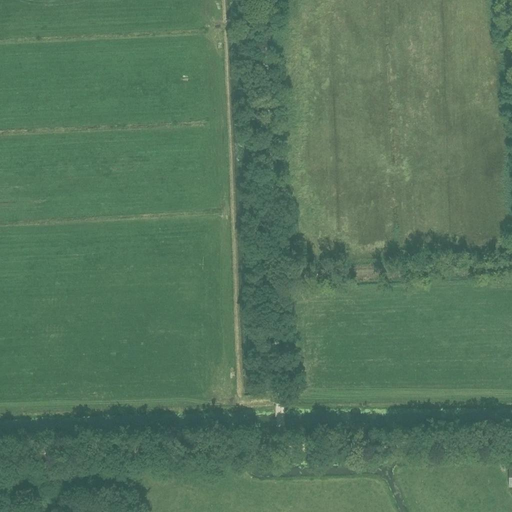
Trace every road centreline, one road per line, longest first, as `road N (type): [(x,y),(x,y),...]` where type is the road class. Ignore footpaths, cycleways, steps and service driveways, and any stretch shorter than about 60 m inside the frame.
road 1 (track): [(0,456),(511,442)]
road 2 (track): [(275,276),(263,0)]
road 3 (track): [(281,406),(275,276)]
